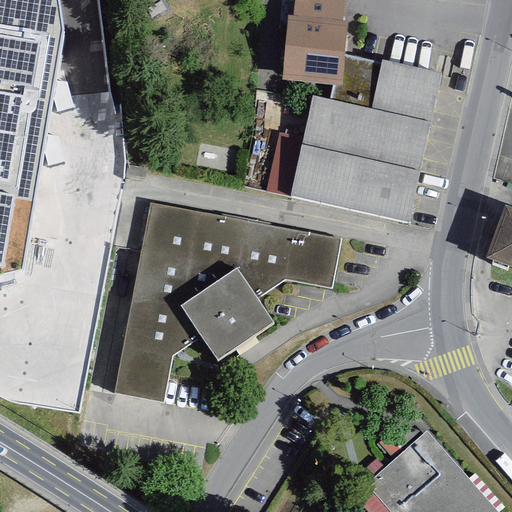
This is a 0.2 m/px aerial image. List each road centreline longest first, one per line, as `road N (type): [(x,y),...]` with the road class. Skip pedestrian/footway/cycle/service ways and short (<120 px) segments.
road 1 (residential): [(507,0),(453,239),(448,323)]
road 2 (unknown): [(453,239),(132,178)]
road 3 (residential): [(207,511),(300,369),(351,341),(448,323)]
road 4 (residential): [(448,323),(473,393),(511,442)]
road 5 (secondary): [(107,511),(0,443)]
